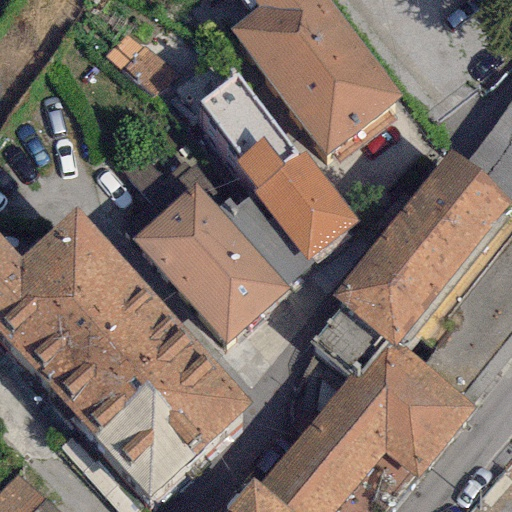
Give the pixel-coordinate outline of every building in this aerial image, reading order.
[(233,0),(232,1),(258,32),(233,53),(334,169),(403,115),(306,0),(233,0)] [(230,95),(178,137),(300,289),(353,247),(230,95)] [(511,108),(464,170),(511,207),(511,108)] [(437,184),(335,315),(405,369),(507,238),(437,184)] [(190,210),(124,269),(220,375),(286,316),(190,210)] [(0,350),(136,511),(170,511),(258,439),(87,236),(20,292),(0,268),(0,350)] [(344,511),(383,464),(422,497),(476,433),(383,354),(255,511),(344,511)]
